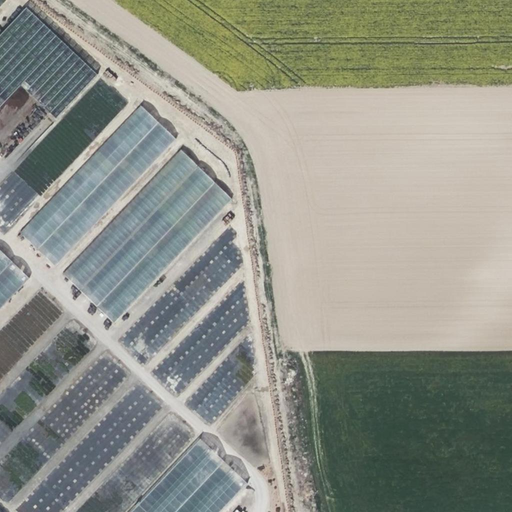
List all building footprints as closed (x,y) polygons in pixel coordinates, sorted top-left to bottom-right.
[(98,76),(26,8),(0,35),(0,109),(20,89),(55,122),(98,76)] [(114,93),(99,106),(106,114),(100,120),(104,125),(126,106),(114,93)] [(159,125),(141,107),(19,230),(37,248),(159,125)] [(176,141),(159,125),(37,248),(54,265),(176,141)] [(23,161),(14,171),(40,196),(81,153),(54,128),(24,161),(23,161)] [(200,167),(181,149),(61,272),(79,290),(200,167)] [(216,183),(200,167),(79,290),(97,307),(216,183)] [(0,221),(7,228),(38,194),(12,171),(0,184),(0,221)] [(235,202),(216,183),(97,307),(115,324),(235,202)] [(226,228),(221,238),(230,243),(235,233),(226,228)] [(0,278),(16,262),(1,248),(0,248),(0,278)] [(0,308),(31,276),(16,262),(0,278),(0,308)] [(14,510),(15,511),(59,511),(79,492),(77,489),(84,482),(84,483),(101,466),(98,464),(106,456),(86,436),(14,510)] [(169,511),(222,455),(205,439),(136,511),(169,511)] [(208,511),(238,479),(222,464),(177,511),(208,511)]
